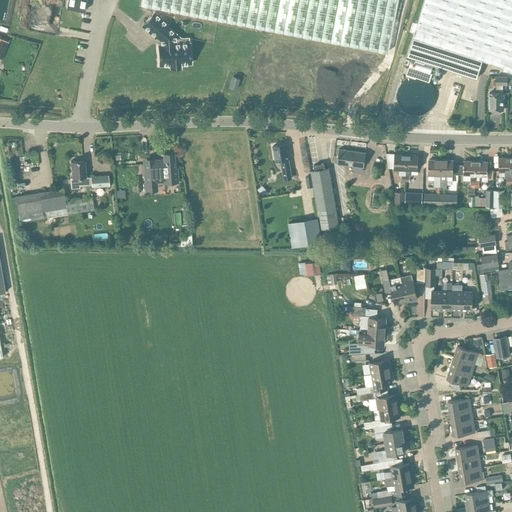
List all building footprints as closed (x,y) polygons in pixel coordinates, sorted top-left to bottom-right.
[(67,0),(66,8),(84,12),(86,0),(67,0)] [(141,0),(141,5),(387,53),(397,0),(141,0)] [(511,0),(425,0),(407,56),(477,78),(483,60),(503,67),(502,70),(511,73),(511,0)] [(167,24),(154,12),(142,26),(155,38),(156,37),(160,40),(161,45),(159,45),(160,65),(170,65),(170,67),(180,66),(180,64),(190,64),(189,43),(179,44),(163,29),(167,24)] [(0,60),(0,61),(9,42),(0,38),(0,60)] [(240,79),(232,76),(228,88),(236,90),(240,79)] [(490,92),(490,110),(503,110),(503,92),(503,85),(511,85),(511,82),(511,78),(507,79),(507,76),(496,76),(496,92),(490,92)] [(283,172),(284,180),(292,178),(291,171),(289,159),(286,144),(273,146),(276,162),(281,161),(283,172)] [(337,163),(364,167),(366,153),(339,149),(337,163)] [(175,167),(174,153),(163,154),(163,162),(155,163),(155,162),(143,163),(144,183),(177,181),(176,170),(175,170),(175,167)] [(401,182),(405,182),(406,169),(406,155),(394,154),(394,169),(399,169),(399,176),(401,176),(401,182)] [(405,186),(411,186),(411,181),(409,181),(410,176),(411,176),(412,170),(418,170),(419,155),(406,155),(406,169),(405,182),(405,186)] [(506,178),(507,184),(511,184),(511,158),(499,158),(499,172),(504,172),(504,179),(506,178)] [(92,184),(91,177),(86,177),(84,160),(71,161),(72,178),(79,178),(79,185),(92,184)] [(433,186),(440,187),(441,160),(429,160),(429,174),(434,174),(433,186)] [(440,187),(446,187),(447,180),(452,180),(452,174),(453,174),(453,161),(441,160),(440,187)] [(468,195),(475,195),(475,188),(476,161),(464,161),(463,175),(470,175),(470,182),(471,182),(471,187),(468,187),(468,195)] [(475,188),(480,188),(480,184),(481,184),(481,181),(482,181),(482,175),(488,175),(488,162),(476,161),(475,188)] [(320,228),(320,229),(339,226),(329,168),(325,168),(324,163),(314,165),(315,170),(310,171),(318,217),(316,218),(318,229),(320,228)] [(374,165),(371,176),(380,178),(382,167),(374,165)] [(108,175),(91,176),(91,177),(92,184),(92,187),(108,186),(108,175)] [(63,189),(15,197),(19,222),(68,214),(63,189)] [(486,190),(486,206),(494,207),(494,190),(486,190)] [(494,190),(494,207),(503,207),(504,190),(494,190)] [(404,204),(405,192),(394,192),(394,204),(404,204)] [(422,205),(423,192),(405,192),(404,204),(422,205)] [(422,205),(440,205),(440,193),(423,193),(423,192),(422,205)] [(440,193),(440,205),(457,205),(457,194),(440,193)] [(495,234),(478,236),(480,247),(482,246),(483,253),(496,252),(495,244),(496,244),(495,234)] [(182,247),(192,246),(191,235),(185,235),(182,240),(182,247)] [(477,264),(478,273),(496,271),(495,269),(499,269),(497,254),(481,256),(482,264),(477,264)] [(453,269),(453,262),(453,258),(443,258),(443,262),(443,269),(453,269)] [(300,263),(301,275),(322,273),(321,261),(300,263)] [(390,283),(395,305),(406,302),(400,277),(389,280),(387,268),(380,270),(384,284),(390,283)] [(425,286),(435,286),(436,268),(426,268),(425,286)] [(498,270),(501,289),(511,286),(511,268),(510,269),(510,268),(498,270)] [(425,283),(425,269),(417,269),(416,283),(425,283)] [(327,274),(328,285),(337,284),(336,273),(327,274)] [(357,288),(368,287),(367,273),(355,275),(357,288)] [(479,274),(480,282),(484,297),(493,296),(490,280),(488,281),(486,273),(479,274)] [(400,277),(406,302),(417,300),(412,274),(400,277)] [(452,291),(452,310),(462,310),(462,291),(463,284),(452,284),(452,291)] [(442,310),(442,291),(431,291),(431,310),(442,310)] [(442,291),(442,310),(452,310),(452,291),(442,291)] [(462,291),(462,310),(472,311),(473,292),(462,291)] [(375,294),(377,302),(385,300),(384,292),(375,294)] [(360,330),(362,330),(385,332),(386,319),(369,318),(369,316),(365,316),(366,307),(352,306),(351,315),(361,316),(360,330)] [(385,332),(362,330),(361,344),(349,344),(350,353),(374,353),(374,345),(384,345),(385,332)] [(507,335),(493,338),(497,358),(510,356),(507,335)] [(457,346),(454,357),(475,364),(479,353),(457,346)] [(494,354),(486,355),(488,369),(496,368),(494,354)] [(454,357),(450,368),(471,375),(475,364),(454,357)] [(371,375),(391,371),(389,360),(369,363),(371,375)] [(468,386),(471,375),(450,368),(446,379),(468,386)] [(508,368),(502,370),(503,380),(510,379),(508,368)] [(356,388),(357,395),(373,392),(385,390),(384,384),(393,383),(391,371),(371,375),(373,385),(356,388)] [(345,397),(347,408),(351,407),(350,399),(355,398),(358,401),(374,398),(373,392),(357,395),(353,396),(353,395),(345,397)] [(398,406),(396,394),(377,398),(379,409),(398,406)] [(448,402),(449,413),(471,410),(469,398),(448,402)] [(391,419),(400,417),(398,406),(379,409),(381,421),(364,423),(365,429),(374,427),(392,425),(391,419)] [(449,413),(451,425),(473,421),(471,410),(449,413)] [(451,425),(453,436),(475,433),(473,421),(451,425)] [(385,443),(404,440),(402,429),(393,431),(392,425),(374,427),(376,439),(385,438),(385,443)] [(478,438),(497,434),(496,428),(477,432),(478,438)] [(487,452),(499,448),(495,436),(483,440),(487,452)] [(406,451),(404,440),(385,443),(387,449),(377,451),(379,462),(386,461),(390,460),(389,454),(406,451)] [(455,448),(457,460),(479,456),(477,444),(455,448)] [(503,454),(504,462),(511,460),(511,454),(511,453),(503,454)] [(457,460),(459,471),(481,467),(479,456),(457,460)] [(387,467),(386,461),(379,462),(372,463),(373,470),(387,467)] [(385,479),(411,475),(410,463),(390,467),(391,471),(384,472),(385,479)] [(483,479),(481,467),(459,471),(461,483),(483,479)] [(413,486),(411,475),(385,479),(387,489),(377,491),(377,492),(370,493),(371,499),(373,499),(404,493),(404,487),(413,486)] [(502,475),(485,478),(487,485),(503,482),(502,475)] [(488,497),(494,496),(493,490),(487,491),(486,490),(466,494),(468,507),(489,504),(488,497)] [(392,508),(392,511),(402,511),(417,509),(415,498),(405,499),(404,493),(373,499),(374,508),(393,504),(393,502),(396,502),(397,507),(392,508)]
